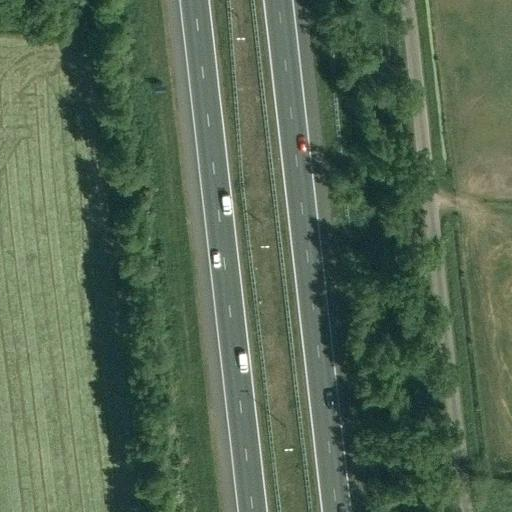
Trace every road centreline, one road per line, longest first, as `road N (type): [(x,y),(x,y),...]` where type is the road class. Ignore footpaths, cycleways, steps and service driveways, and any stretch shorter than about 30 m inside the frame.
road 1 (motorway): [(339,511),(280,0)]
road 2 (motorway): [(190,0),(247,511)]
road 3 (unclassified): [(459,511),(407,0)]
